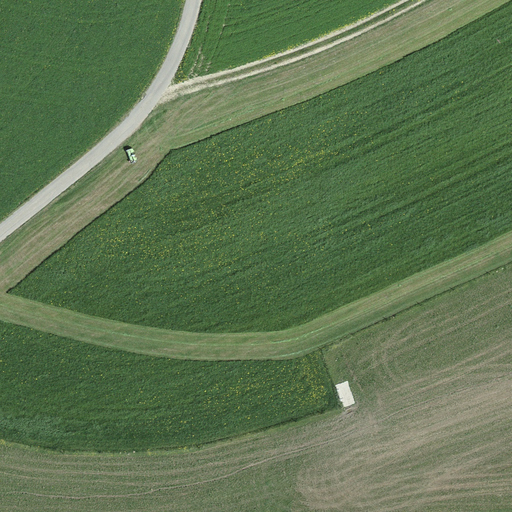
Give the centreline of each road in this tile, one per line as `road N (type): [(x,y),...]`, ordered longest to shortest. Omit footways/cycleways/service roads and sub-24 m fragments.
road 1 (track): [(0,231),(141,110),(171,64),(193,0)]
road 2 (track): [(152,96),(343,35),(412,0)]
